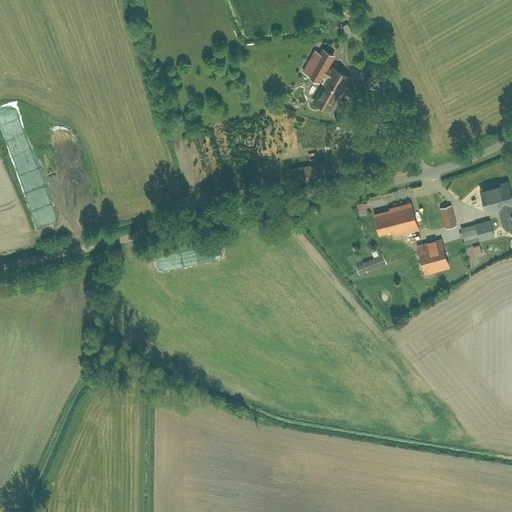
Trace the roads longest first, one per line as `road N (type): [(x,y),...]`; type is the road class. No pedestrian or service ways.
road 1 (unclassified): [(0,267),(385,180),(511,140)]
road 2 (track): [(351,7),(418,169)]
